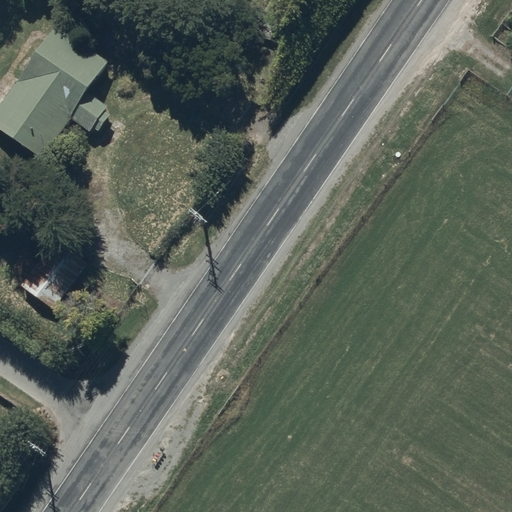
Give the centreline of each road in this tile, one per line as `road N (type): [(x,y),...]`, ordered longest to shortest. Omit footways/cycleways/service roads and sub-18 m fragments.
road 1 (secondary): [(72,511),(420,0)]
road 2 (unknown): [(208,311),(0,177)]
